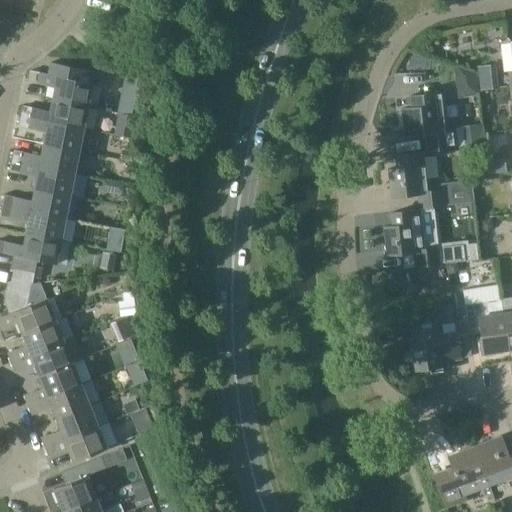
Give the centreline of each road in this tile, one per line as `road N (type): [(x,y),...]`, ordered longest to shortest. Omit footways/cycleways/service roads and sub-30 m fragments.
road 1 (residential): [(511,392),(427,404),(387,392),(370,369),(344,236),(357,145),(390,51),(439,13),(511,2)]
road 2 (primary): [(235,378),(239,191),(259,99),(294,0)]
road 3 (residential): [(0,131),(16,63),(72,0)]
road 4 (primary): [(274,511),(235,378)]
road 5 (primary): [(235,378),(254,511)]
